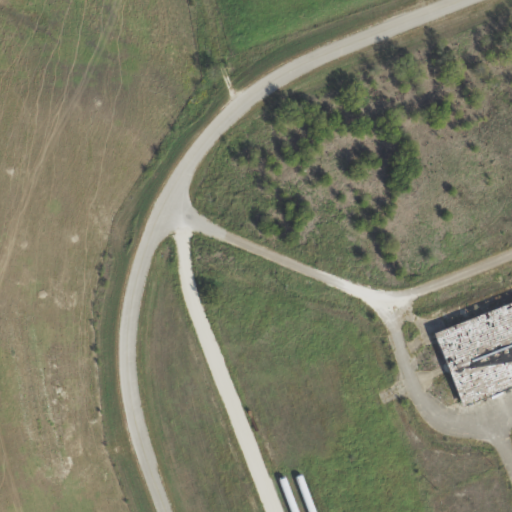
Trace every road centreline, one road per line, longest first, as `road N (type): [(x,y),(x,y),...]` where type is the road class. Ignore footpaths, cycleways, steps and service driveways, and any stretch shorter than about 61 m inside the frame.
road 1 (residential): [(166,511),(134,430),(127,318),(160,207),(230,111)]
road 2 (residential): [(230,111),(280,71),(462,0)]
